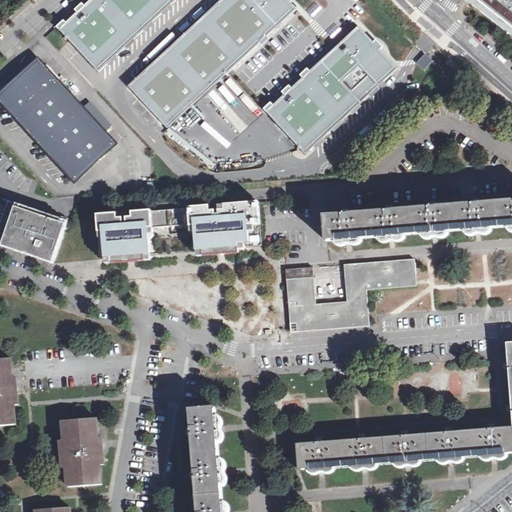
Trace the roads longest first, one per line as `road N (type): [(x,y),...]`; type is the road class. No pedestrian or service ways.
road 1 (residential): [(511,329),(242,349)]
road 2 (residential): [(0,269),(182,336),(242,349)]
